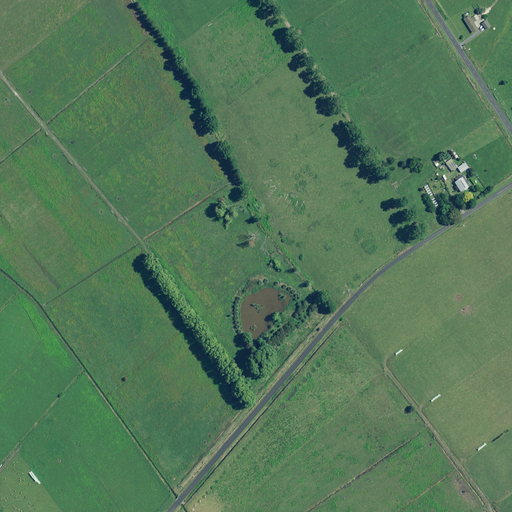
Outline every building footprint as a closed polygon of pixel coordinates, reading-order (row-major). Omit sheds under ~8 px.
[(471,18),(469,16),(464,19),(472,33),(478,29),(474,22),(476,20),(474,16),(471,18)] [(490,26),(486,20),(481,23),(486,30),(490,26)] [(457,167),(451,159),(445,163),(452,171),(457,167)] [(469,168),(465,162),(457,168),(461,173),(469,168)] [(470,186),(463,174),(458,177),(459,179),(454,182),(456,185),(454,186),(457,191),(459,190),(461,192),(470,186)]
